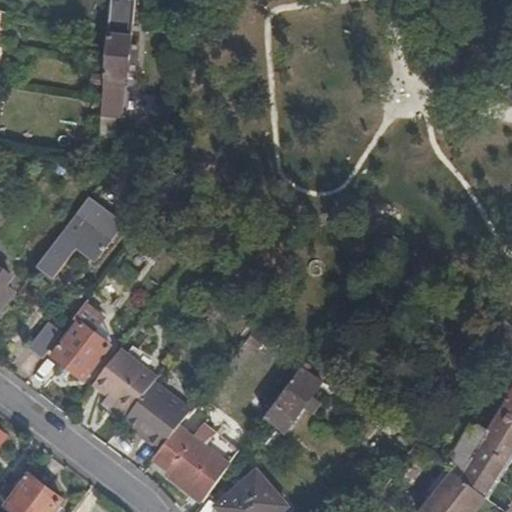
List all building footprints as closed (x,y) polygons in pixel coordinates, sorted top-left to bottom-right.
[(114,0),(114,29),(136,29),(135,0),(114,0)] [(102,97),(100,117),(115,118),(118,80),(128,81),(131,37),(114,36),(115,31),(109,30),(108,35),(109,36),(103,96),(102,97)] [(148,31),(146,72),(171,74),(174,33),(148,31)] [(107,164),(96,163),(94,183),(104,185),(107,164)] [(121,232),(85,204),(33,271),(50,283),(76,250),(95,265),(121,232)] [(511,227),(489,224),(487,245),(511,247),(511,227)] [(479,247),(445,243),(443,266),(476,270),(479,247)] [(0,309),(13,293),(7,289),(5,287),(10,278),(0,270),(0,309)] [(446,310),(463,287),(451,278),(434,301),(446,310)] [(480,299),(463,287),(446,310),(463,322),(480,299)] [(87,302),(74,318),(79,322),(52,356),(83,381),(110,346),(94,334),(107,317),(87,302)] [(43,360),(59,338),(46,328),(29,350),(43,360)] [(332,359),(317,346),(309,359),(324,370),(327,366),(331,369),(335,364),(330,361),(332,359)] [(134,408),(151,385),(157,378),(120,350),(93,384),(116,402),(120,397),(134,408)] [(311,369),(305,365),(280,398),(265,418),(283,435),(321,384),(307,374),(311,369)] [(345,387),(329,374),(324,380),(341,392),(345,387)] [(157,453),(188,413),(151,385),(134,408),(130,413),(124,421),(147,439),(144,443),(157,453)] [(265,418),(280,398),(274,394),(271,398),(264,393),(252,408),(230,391),(193,438),(168,469),(164,474),(203,503),(230,465),(203,445),(214,431),(216,433),(233,411),(257,429),(265,418)] [(511,393),(489,433),(486,438),(496,443),(501,435),(511,441),(511,393)] [(120,397),(116,402),(130,413),(134,408),(120,397)] [(124,421),(121,425),(144,443),(147,439),(124,421)] [(168,469),(193,438),(179,427),(155,459),(168,469)] [(467,436),(474,441),(480,446),(486,438),(489,433),(479,427),(472,428),(467,436)] [(474,459),(500,479),(511,459),(511,441),(501,435),(496,443),(486,438),(480,446),(481,446),(474,459)] [(452,460),(454,461),(459,465),(474,441),(467,436),(452,460)] [(488,500),(499,482),(500,479),(474,459),(481,446),(480,446),(474,441),(459,465),(454,461),(449,468),(455,474),(486,498),(486,499),(488,500)] [(280,511),(286,507),(255,472),(216,506),(220,511),(280,511)] [(486,498),(455,474),(425,511),(475,511),(486,499),(486,498)] [(54,511),(62,502),(30,477),(7,507),(13,511),(54,511)]
